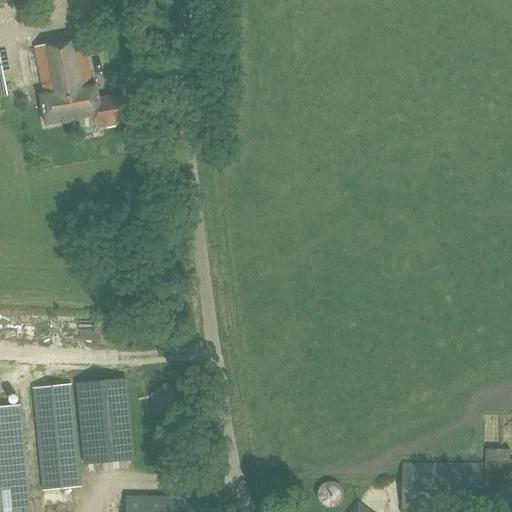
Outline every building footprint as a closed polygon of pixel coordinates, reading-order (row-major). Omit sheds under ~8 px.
[(97,127),(128,122),(123,96),(101,100),(98,84),(94,85),(85,38),(37,47),(45,94),(41,95),(46,125),(96,116),(97,127)] [(86,465),(135,459),(127,380),(77,385),(86,465)] [(43,490),(81,487),(71,385),(33,389),(43,490)] [(0,511),(28,511),(18,406),(0,407),(0,511)] [(481,511),(482,465),(403,464),(402,511),(481,511)] [(327,503),(345,503),(344,484),(326,485),(327,503)] [(368,511),(357,503),(350,511),(368,511)]
